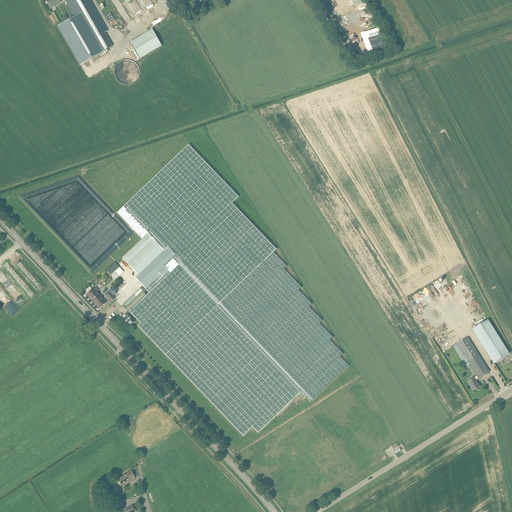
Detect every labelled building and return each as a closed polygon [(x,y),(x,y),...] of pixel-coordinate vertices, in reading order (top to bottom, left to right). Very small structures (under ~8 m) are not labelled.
[(45,0),(45,1),(48,5),(50,8),(60,2),(62,0),(64,0),(77,21),(61,30),(81,65),(97,55),(112,47),(104,33),(108,31),(89,0),(45,0)] [(39,6),(36,8),(32,10),(39,21),(45,17),(39,6)] [(152,30),(130,42),(140,59),(162,46),(152,30)] [(355,35),(343,44),(351,53),(362,44),(355,35)] [(122,83),(140,78),(134,58),(117,64),(122,83)] [(276,250),(240,212),(232,204),(239,197),(188,145),(117,213),(142,239),(122,258),(139,275),(136,278),(150,293),(130,312),(141,324),(138,326),(166,355),(243,436),(253,427),(258,433),(301,392),(311,402),(312,401),(312,402),(349,367),(340,357),(343,354),(329,340),(332,338),(319,324),(322,321),(309,307),(312,305),(298,291),(301,288),(284,269),(286,267),(273,252),(276,250)] [(119,268),(111,276),(115,280),(123,272),(119,268)] [(115,298),(111,293),(113,291),(110,288),(104,294),(106,297),(110,302),(115,298)] [(106,302),(103,298),(97,292),(96,293),(93,289),(89,292),(86,295),(98,309),(106,302)] [(412,308),(432,339),(446,330),(426,299),(412,308)] [(126,314),(123,316),(120,313),(118,315),(121,318),(130,327),(134,322),(126,314)] [(509,354),(506,350),(488,320),(473,330),(494,363),(509,354)] [(489,372),(487,368),(479,355),(467,337),(453,347),(462,361),(464,365),(468,362),(477,376),(474,378),(467,382),(470,387),(473,391),(480,387),(476,381),(479,379),(489,372)] [(120,486),(130,481),(135,478),(131,471),(127,474),(116,479),(120,486)] [(118,507),(123,505),(119,497),(114,499),(118,507)]
